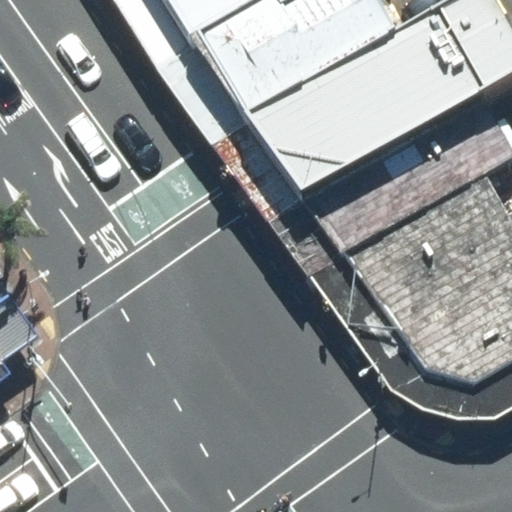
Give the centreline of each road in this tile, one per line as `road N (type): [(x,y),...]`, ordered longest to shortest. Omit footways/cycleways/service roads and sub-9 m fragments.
road 1 (primary): [(0,69),(223,379)]
road 2 (secondary): [(38,511),(223,379)]
road 3 (primary): [(223,379),(317,511)]
